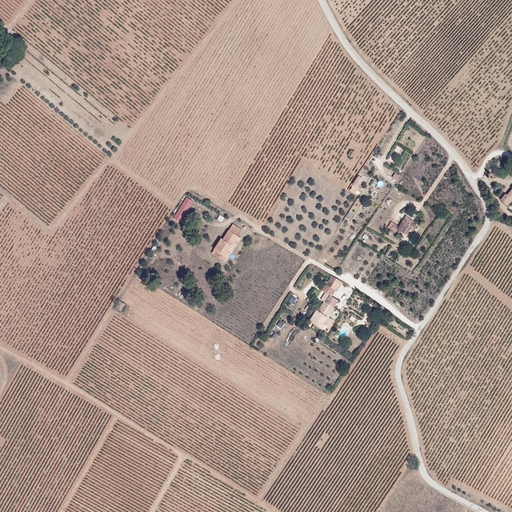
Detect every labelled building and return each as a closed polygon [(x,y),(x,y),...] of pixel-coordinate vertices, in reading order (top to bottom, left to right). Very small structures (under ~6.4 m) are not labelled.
[(359,187),(362,183),(357,179),(354,183),(359,187)] [(511,194),(511,192),(511,181),(506,189),(505,188),(500,194),(505,198),(509,193),(511,194)] [(187,197),(174,218),(181,223),(195,202),(187,197)] [(394,231),(397,227),(401,230),(407,221),(415,227),(417,224),(412,220),(413,218),(405,213),(398,224),(394,221),(390,227),(394,231)] [(415,227),(407,221),(401,230),(405,233),(410,226),(414,229),(415,227)] [(232,225),(228,231),(237,236),(241,231),(232,225)] [(228,231),(227,230),(222,238),(221,237),(212,250),(213,250),(210,254),(223,263),(234,247),(232,245),(238,237),(237,236),(228,231)] [(342,282),(330,276),(324,286),(336,292),(342,282)] [(323,302),(333,308),(337,301),(327,295),(323,302)] [(333,308),(323,302),(322,301),(316,311),(315,310),(308,321),(322,330),(324,328),(329,319),(327,318),(333,308)]
